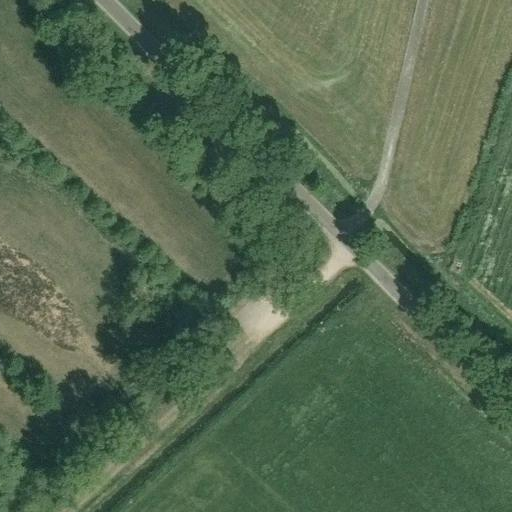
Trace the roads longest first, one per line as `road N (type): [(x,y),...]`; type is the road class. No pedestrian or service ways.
road 1 (unclassified): [(511,409),(101,0)]
road 2 (track): [(351,248),(67,511)]
